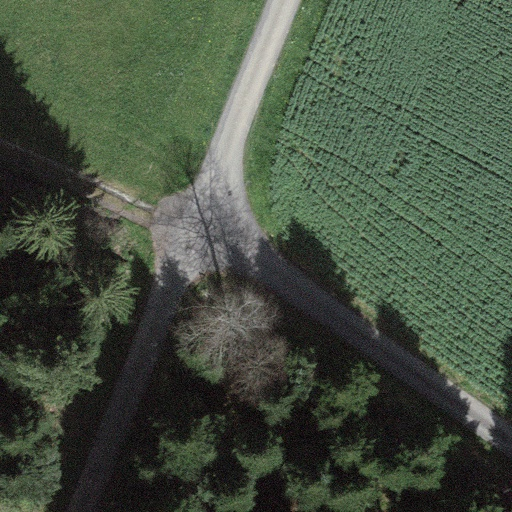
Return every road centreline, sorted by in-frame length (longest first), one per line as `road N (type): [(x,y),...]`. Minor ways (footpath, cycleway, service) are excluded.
road 1 (unclassified): [(284,0),(76,511)]
road 2 (track): [(0,150),(85,179),(193,232)]
